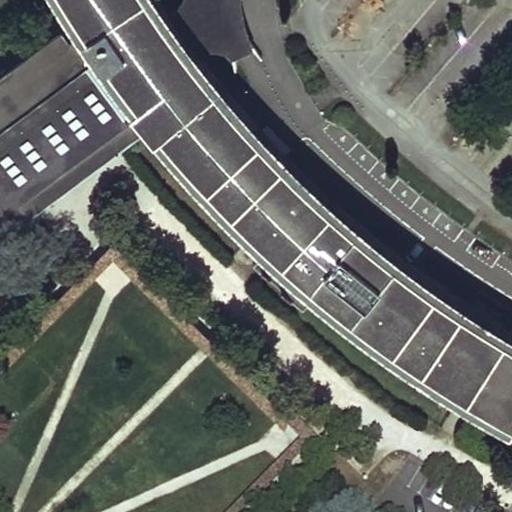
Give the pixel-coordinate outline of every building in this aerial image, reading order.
[(0,0),(0,239),(3,244),(41,215),(35,207),(33,203),(44,194),(129,128),(142,118),(145,122),(154,133),(179,161),(185,155),(284,255),(394,343),(464,389),(511,415),(511,336),(505,332),(510,325),(452,288),(448,295),(330,202),(198,62),(193,55),(179,36),(164,16),(154,0),(0,0)] [(154,0),(164,16),(171,11),(164,0),(154,0)] [(181,0),(171,11),(164,16),(179,36),(193,55),(202,53),(219,49),(235,56),(255,46),(242,2),(241,0),(181,0)] [(295,152),(202,53),(193,55),(198,62),(330,202),(448,295),(452,288),(335,196),(295,152)] [(145,122),(142,118),(129,128),(44,194),(33,203),(35,207),(145,122)] [(389,350),(459,396),(476,406),(511,425),(511,423),(511,415),(464,389),(394,343),(284,255),(185,155),(179,161),(278,262),(389,350)] [(307,442),(237,511),(247,511),(318,441),(211,336),(114,241),(0,355),(0,365),(113,251),(205,341),(307,442)]
